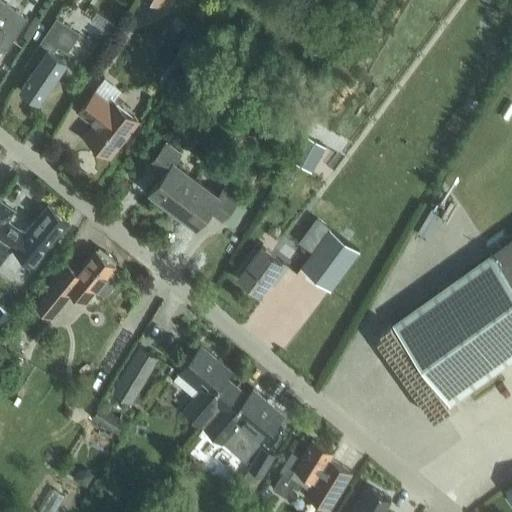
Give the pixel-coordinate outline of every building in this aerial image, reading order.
[(3,0),(0,0),(0,42),(8,48),(29,17),(8,3),(3,0)] [(33,70),(22,87),(41,100),(58,74),(67,60),(58,53),(55,52),(59,46),(60,45),(69,51),(81,33),(59,17),(26,65),(33,70)] [(139,118),(114,99),(112,102),(96,89),(80,110),(96,122),(86,135),(94,142),(94,144),(100,149),(102,148),(111,155),(139,118)] [(310,124),(320,103),(297,92),(287,112),(310,124)] [(470,95),(463,106),(472,112),(479,101),(470,95)] [(295,150),(290,158),(293,160),(301,165),(311,170),(325,146),(304,134),(295,150)] [(174,207),(198,175),(176,158),(181,151),(167,140),(150,162),(164,173),(151,190),(174,207)] [(198,175),(174,207),(197,225),(209,208),(223,218),(240,196),(225,185),(220,192),(198,175)] [(15,209),(0,198),(0,263),(1,264),(13,248),(33,264),(53,242),(71,221),(50,203),(26,232),(8,219),(15,209)] [(330,228),(302,266),(331,288),(360,250),(330,228)] [(511,242),(401,320),(457,400),(511,361),(511,242)] [(278,277),(288,263),(262,244),(239,275),(261,290),(273,273),(278,277)] [(54,283),(39,302),(55,314),(74,289),(87,299),(97,287),(107,296),(119,281),(108,273),(116,262),(98,247),(80,270),(67,259),(50,280),(54,283)] [(0,304),(0,329),(12,315),(0,304)] [(7,336),(2,343),(7,346),(12,339),(7,336)] [(132,400),(159,356),(140,344),(113,389),(132,400)] [(205,424),(238,385),(227,375),(232,369),(202,344),(180,370),(201,388),(185,408),(205,424)] [(17,356),(13,363),(19,366),(23,359),(17,356)] [(238,385),(205,424),(224,441),(240,421),(262,439),(284,413),(254,388),(249,394),(238,385)] [(93,416),(118,431),(126,419),(101,404),(93,416)] [(302,456),(292,450),(280,469),(283,471),(273,487),(287,495),(293,484),(298,488),(302,482),(309,487),(305,493),(321,502),(330,507),(352,471),(342,464),(331,457),(335,451),(314,437),(302,456)] [(262,445),(249,467),(264,476),(277,453),(262,445)] [(78,471),(74,478),(86,485),(94,472),(88,468),(78,471)] [(390,511),(385,509),(392,497),(371,484),(353,511),(390,511)] [(321,502),(314,511),(333,511),(335,510),(330,507),(321,502)]
